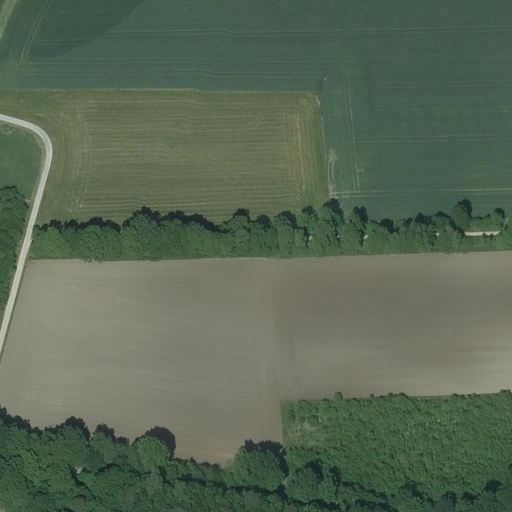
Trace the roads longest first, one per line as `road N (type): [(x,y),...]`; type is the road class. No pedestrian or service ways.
road 1 (track): [(24,248),(511,234)]
road 2 (track): [(345,511),(83,472),(54,476)]
road 3 (track): [(24,248),(49,154),(34,131),(0,120)]
road 4 (unclassified): [(0,460),(54,476),(111,511)]
